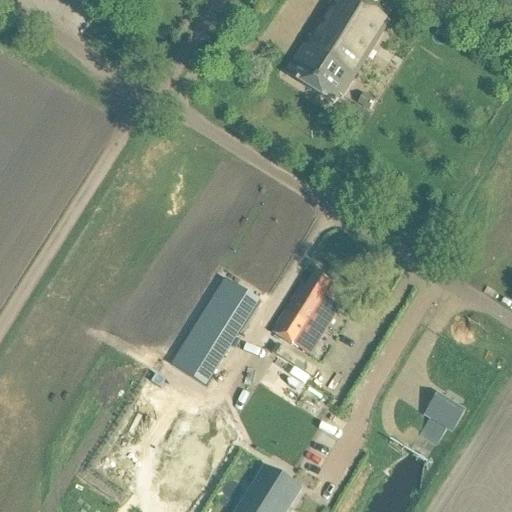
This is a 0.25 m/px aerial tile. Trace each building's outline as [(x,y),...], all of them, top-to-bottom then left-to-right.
[(126,0),(145,12),(152,0),(126,0)] [(391,26),(350,0),(335,0),(302,53),(304,55),(298,65),(296,63),(288,76),(291,78),(292,75),(303,82),(301,84),(335,106),(340,98),(343,100),(353,84),(351,83),(362,66),(364,67),(391,26)] [(374,102),(363,95),(357,105),(368,112),(374,102)] [(273,334),(298,350),(310,330),(323,311),(325,312),(330,304),(325,301),(334,287),(315,275),(306,290),(303,288),(273,334)] [(214,302),(172,371),(207,392),(249,324),(214,302)] [(451,439),(465,415),(436,398),(422,422),(429,425),(421,439),(438,449),(446,435),(451,439)] [(258,494),(247,511),(246,511),(244,510),(243,511),(283,511),(285,510),(288,511),(299,493),(266,474),(255,492),(258,494)]
